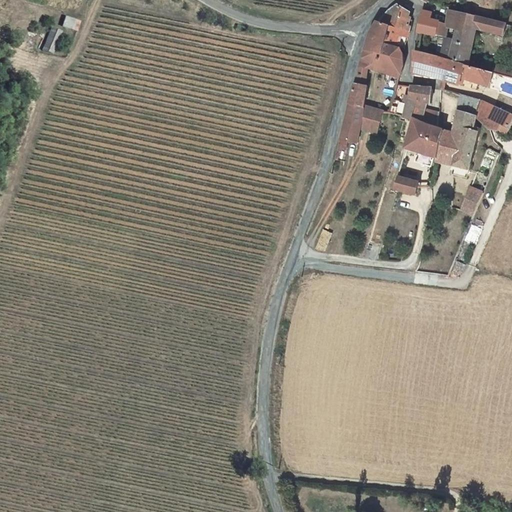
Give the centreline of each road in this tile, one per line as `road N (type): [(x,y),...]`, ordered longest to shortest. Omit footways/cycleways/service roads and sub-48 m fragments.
road 1 (unclassified): [(281,511),(266,456),(264,399),(277,303),(361,36)]
road 2 (unknown): [(293,252),(415,263),(433,186)]
road 3 (unknown): [(272,484),(460,494)]
road 4 (unclassified): [(361,36),(250,21),(208,0)]
